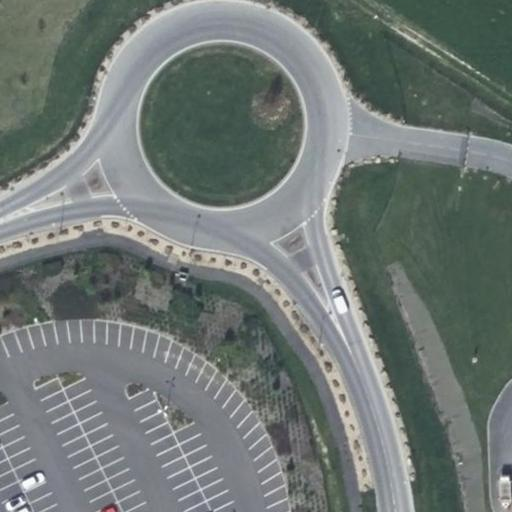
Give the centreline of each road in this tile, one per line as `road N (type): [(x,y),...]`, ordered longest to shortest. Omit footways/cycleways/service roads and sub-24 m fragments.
road 1 (unclassified): [(306,185),(324,125),(318,90),(300,60),(272,37),(239,26),(170,38),(143,61),(120,127)]
road 2 (unclassified): [(224,228),(287,272),(360,371)]
road 3 (unclassified): [(360,371),(306,185)]
road 4 (track): [(361,0),(511,97)]
road 5 (unclassified): [(0,223),(151,199)]
road 6 (unclassified): [(120,127),(0,216)]
road 7 (unclassified): [(391,511),(360,371)]
